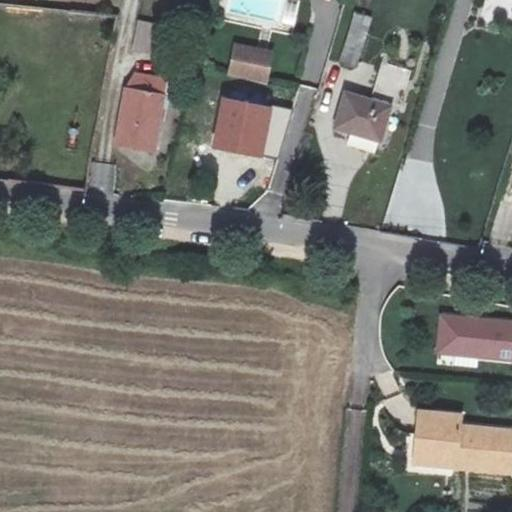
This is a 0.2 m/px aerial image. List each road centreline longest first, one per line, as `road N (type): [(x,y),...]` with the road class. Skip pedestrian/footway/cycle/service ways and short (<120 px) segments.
road 1 (unclassified): [(371,245),(0,196)]
road 2 (residential): [(357,410),(371,245)]
road 3 (unclassified): [(511,271),(371,245)]
